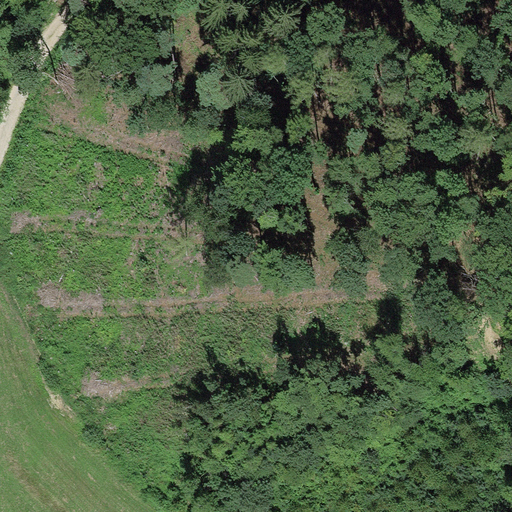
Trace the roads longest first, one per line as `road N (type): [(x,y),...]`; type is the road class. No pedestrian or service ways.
road 1 (track): [(511,375),(494,356),(479,318),(476,266),(511,181)]
road 2 (track): [(0,139),(69,0)]
